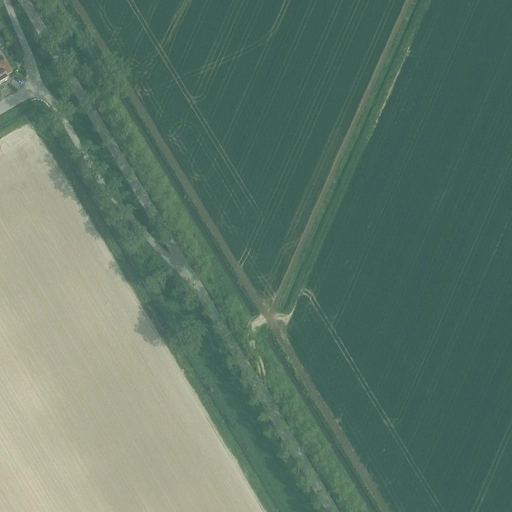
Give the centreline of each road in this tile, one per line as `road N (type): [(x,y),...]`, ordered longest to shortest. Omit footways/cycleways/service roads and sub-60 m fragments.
road 1 (unclassified): [(185,269),(23,0)]
road 2 (unclassified): [(331,511),(185,269)]
road 3 (unclassified): [(185,269),(105,188),(38,85)]
